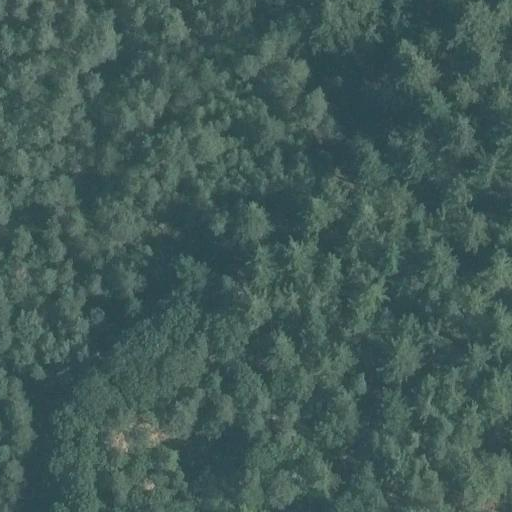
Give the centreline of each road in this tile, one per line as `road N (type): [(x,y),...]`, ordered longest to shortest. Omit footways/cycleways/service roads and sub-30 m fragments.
road 1 (track): [(22,511),(38,460),(69,410),(511,39)]
road 2 (track): [(103,0),(108,123),(84,200),(88,222),(99,242),(171,280),(196,304)]
